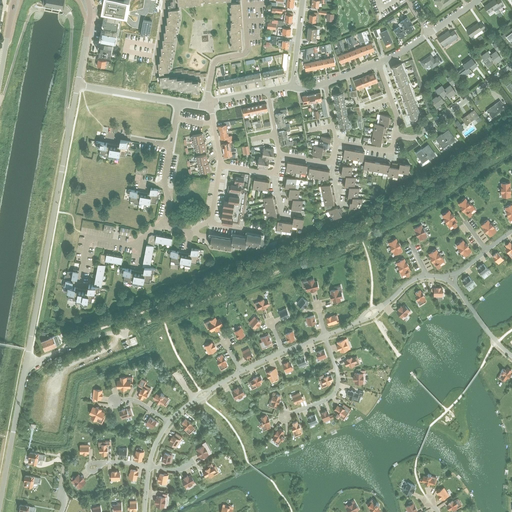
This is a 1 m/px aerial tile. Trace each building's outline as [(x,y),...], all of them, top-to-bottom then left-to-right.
[(99,6),(93,37),(119,42),(121,31),(140,35),(149,36),(152,21),(155,0),(101,0),(100,6),(99,6)] [(440,10),(454,0),(434,0),(434,1),(440,10)] [(494,9),(495,11),(500,7),(500,8),(504,5),(500,0),(498,0),(496,1),(495,0),(493,0),(484,6),(489,13),(494,9)] [(240,10),(240,3),(231,3),(231,7),(230,7),(230,11),(232,11),(240,10)] [(177,17),(179,17),(178,9),(170,9),(170,17),(177,17)] [(240,10),(232,11),(232,14),(231,14),(231,18),(232,18),(241,18),(240,10)] [(292,22),(293,13),(285,12),(284,21),(278,20),(278,24),(283,24),(287,25),(288,22),(292,22)] [(317,16),(318,13),(315,13),(314,15),(310,15),(309,22),(316,22),(317,18),(316,18),(317,16)] [(179,20),(179,17),(177,17),(170,17),(168,17),(169,25),(176,24),(176,25),(177,25),(178,25),(177,20),(179,20)] [(241,26),(241,18),(232,18),(233,26),(239,25),(239,26),(241,26)] [(414,29),(412,26),(410,23),(407,18),(400,23),(404,28),(400,30),(399,27),(394,30),(400,39),(404,36),(404,35),(407,33),(407,34),(414,29)] [(483,32),(487,30),(482,23),(479,25),(477,23),(467,31),(471,37),(482,30),(483,32)] [(177,28),(177,25),(176,25),(176,24),(169,25),(167,25),(167,33),(174,32),(176,32),(176,28),(177,28)] [(283,24),(276,24),(276,27),(278,27),(278,29),(283,30),(282,34),(290,35),(291,28),(283,27),(283,24)] [(240,33),(239,26),(239,25),(233,26),(231,26),(231,29),(229,29),(230,33),(231,33),(240,33)] [(307,33),(316,34),(317,34),(317,29),(318,29),(319,25),(312,25),(312,28),(308,28),(307,33)] [(511,28),(502,36),(504,40),(506,38),(506,37),(507,36),(510,40),(511,38),(511,28)] [(361,32),(364,40),(365,42),(370,40),(370,39),(369,39),(368,40),(365,30),(361,32)] [(385,46),(392,42),(386,31),(379,34),(385,46)] [(449,31),(438,38),(442,45),(443,44),(444,47),(450,42),(449,40),(453,38),(454,40),(458,38),(453,31),(450,33),(449,31)] [(175,40),(174,36),(176,36),(176,32),(174,32),(167,33),(165,33),(166,40),(173,40),(175,40)] [(231,37),(230,37),(230,41),(232,41),(240,40),(240,33),(231,33),(231,37)] [(307,33),(307,39),(310,40),(310,43),(317,43),(317,40),(316,40),(316,34),(307,33)] [(197,46),(197,53),(207,53),(207,37),(199,36),(199,47),(197,46)] [(241,48),(240,40),(232,41),(232,44),(231,44),(231,48),(232,48),(232,49),(241,48)] [(278,40),(278,43),(282,43),(282,48),(288,49),(289,42),(278,40)] [(366,45),(369,52),(374,50),(371,43),(366,45)] [(100,45),(99,54),(111,56),(112,46),(100,45)] [(369,52),(366,45),(360,47),(363,55),(369,52)] [(317,46),(313,47),(316,61),(318,68),(324,67),(322,59),(319,60),(318,54),(317,46)] [(360,47),(355,49),(357,57),(363,55),(360,47)] [(303,58),(303,60),(304,63),(306,71),(312,69),(310,62),(310,59),(309,58),(309,55),(308,53),(307,48),(305,49),(303,58)] [(357,57),(355,49),(349,51),(352,59),(357,57)] [(352,59),(349,51),(343,53),(346,61),(352,59)] [(486,64),(488,67),(493,63),(491,60),(493,59),(490,55),(488,51),(481,56),(487,63),(486,64)] [(496,51),(490,55),(493,59),(496,63),(502,58),(496,51)] [(346,61),(343,53),(338,56),(340,63),(346,61)] [(283,68),(277,70),(278,77),(285,75),(284,70),(286,70),(288,54),(284,54),(282,65),(283,68)] [(170,63),(170,59),(171,59),(171,55),(170,55),(163,56),(161,56),(161,63),(169,63),(170,63)] [(433,68),(440,63),(437,58),(434,60),(431,56),(421,63),(424,68),(430,64),(433,68)] [(461,70),(458,72),(462,77),(466,75),(471,71),(472,72),(473,71),(471,70),(474,67),(472,65),(475,63),(472,58),(463,65),(465,67),(462,70),(461,70)] [(170,67),(170,63),(169,63),(161,63),(160,63),(160,71),(169,71),(169,67),(170,67)] [(394,74),(404,70),(402,63),(391,67),(394,74)] [(277,70),(270,71),(271,78),(278,77),(277,70)] [(404,70),(394,74),(396,80),(407,77),(404,70)] [(271,78),(270,71),(262,73),(264,80),(271,78)] [(374,72),(367,75),(371,84),(378,82),(377,81),(374,72)] [(260,73),(253,75),(254,81),(261,80),(260,73)] [(101,83),(103,75),(95,74),(94,82),(101,83)] [(253,75),(246,76),(247,83),(254,81),(253,75)] [(367,75),(361,78),(364,87),(371,85),(367,75)] [(246,76),(239,78),(240,84),(247,83),(246,76)] [(409,83),(407,77),(396,80),(398,87),(409,83)] [(239,78),(232,79),(233,86),(240,84),(239,78)] [(364,87),(361,78),(354,80),(357,90),(364,87)] [(175,79),(168,79),(168,86),(168,88),(176,88),(175,81),(175,79)] [(232,79),(225,80),(226,87),(233,86),(232,79)] [(175,81),(176,88),(176,90),(183,89),(183,82),(183,80),(175,81)] [(226,87),(225,80),(218,82),(219,89),(226,87)] [(191,91),(191,84),(190,82),(183,82),(183,89),(184,91),(191,91)] [(191,84),(191,91),(191,92),(199,92),(198,83),(191,84)] [(411,90),(409,83),(398,87),(401,93),(411,90)] [(442,86),(436,90),(439,95),(437,97),(436,96),(433,99),(433,100),(434,102),(434,103),(436,107),(444,101),(441,98),(447,93),(450,97),(456,92),(450,85),(445,89),(442,86)] [(414,96),(411,90),(401,93),(403,100),(414,96)] [(316,103),(318,103),(318,101),(321,101),(324,117),(328,116),(324,99),(322,99),(320,92),(314,94),(316,103)] [(334,102),(344,100),(343,93),(333,95),(334,102)] [(316,103),(314,94),(308,95),(310,105),(310,104),(310,103),(313,102),(314,108),(317,107),(316,103)] [(414,96),(403,100),(405,107),(416,103),(414,96)] [(345,107),(344,100),(334,102),(336,109),(345,107)] [(492,117),(505,108),(500,101),(487,110),(492,117)] [(416,103),(405,107),(408,113),(418,110),(416,103)] [(347,114),(345,107),(336,109),(337,116),(347,114)] [(277,120),(284,119),(283,114),(287,113),(286,109),(280,111),(281,113),(275,114),(277,120)] [(421,116),(418,110),(408,113),(410,120),(421,116)] [(481,120),(479,117),(474,110),(462,119),(466,125),(469,123),(469,122),(475,118),(476,119),(475,120),(477,123),(481,120)] [(347,114),(337,116),(338,123),(348,121),(347,114)] [(285,124),(284,119),(277,120),(278,127),(283,126),(284,128),(289,127),(288,124),(285,124)] [(457,120),(454,122),(461,132),(464,129),(457,120)] [(350,128),(348,121),(338,123),(340,130),(350,128)] [(219,132),(228,131),(227,129),(226,125),(229,125),(228,122),(223,123),(223,125),(218,126),(219,132)] [(289,127),(284,128),(284,131),(279,132),(280,138),(287,137),(286,132),(290,131),(289,127)] [(442,134),(436,138),(443,148),(449,143),(449,144),(455,140),(448,130),(442,135),(442,134)] [(228,131),(219,132),(221,139),(225,138),(226,140),(232,139),(231,136),(228,136),(227,131),(228,131)] [(287,137),(280,138),(281,145),(286,144),(287,146),(292,145),(292,141),(288,142),(287,137)] [(226,143),(221,144),(223,150),(234,148),(232,139),(226,140),(226,143)] [(117,149),(113,148),(110,147),(110,146),(107,145),(107,143),(96,141),(95,147),(100,148),(99,155),(108,156),(108,158),(119,160),(120,155),(127,156),(128,147),(130,148),(131,142),(120,140),(119,146),(117,145),(117,149)] [(421,149),(415,153),(423,163),(428,158),(429,159),(435,155),(428,145),(422,150),(421,149)] [(234,148),(223,150),(224,157),(229,156),(230,158),(235,157),(234,154),(231,154),(231,152),(236,151),(235,148),(234,148)] [(146,174),(147,169),(138,167),(136,168),(135,174),(144,175),(146,174)] [(222,212),(222,217),(223,218),(222,223),(232,225),(232,223),(239,224),(239,220),(240,215),(243,215),(244,210),(245,204),(246,196),(247,193),(243,192),(244,187),(244,186),(244,183),(244,182),(243,182),(243,179),(235,177),(234,183),(235,183),(235,184),(235,185),(231,185),(231,186),(228,186),(227,194),(226,201),(224,201),(223,207),(222,212)] [(509,181),(507,181),(507,183),(505,183),(505,182),(502,182),(502,183),(501,183),(501,187),(500,187),(500,192),(501,192),(501,196),(502,196),(503,197),(505,197),(505,196),(508,196),(508,198),(510,198),(510,196),(510,192),(510,187),(509,183),(509,181)] [(147,197),(143,196),(140,195),(141,194),(137,193),(137,191),(128,190),(127,195),(131,196),(130,201),(134,202),(134,204),(149,207),(150,203),(156,204),(156,200),(158,200),(160,190),(151,188),(150,194),(148,193),(147,197)] [(335,198),(323,201),(324,206),(325,209),(332,208),(331,205),(334,204),(334,201),(336,201),(335,198)] [(464,210),(466,214),(468,213),(469,215),(471,213),(470,211),(473,209),(471,207),(472,206),(471,205),(469,202),(468,202),(465,199),(464,199),(462,200),(462,201),(460,202),(459,201),(458,202),(459,204),(458,204),(461,207),(461,208),(463,211),(464,210)] [(330,216),(341,210),(340,208),(338,209),(336,206),(328,211),(330,216)] [(342,212),(341,210),(330,216),(333,220),(342,215),(340,213),(342,212)] [(446,211),(447,212),(445,213),(443,215),(442,216),(445,219),(444,220),(446,223),(447,225),(449,224),(450,226),(453,224),(454,226),(457,224),(455,222),(457,221),(454,218),(454,217),(452,214),(449,211),(448,210),(446,211)] [(481,225),(484,229),(483,229),(486,232),(487,232),(489,235),(490,237),(492,235),(491,234),(493,233),(496,231),(495,231),(496,230),(493,227),(494,226),(491,222),(490,223),(488,220),(487,220),(486,220),(484,222),(485,222),(483,224),(482,223),(480,224),(481,225)] [(114,226),(105,224),(103,231),(113,233),(114,226)] [(414,228),(416,232),(415,232),(417,236),(418,236),(420,240),(421,241),(422,240),(422,239),(424,238),(427,237),(426,236),(427,236),(425,232),(426,231),(424,227),(423,228),(421,224),(420,225),(420,224),(417,225),(418,226),(415,227),(415,226),(413,227),(414,228)] [(130,229),(121,227),(120,234),(129,236),(130,229)] [(246,233),(245,237),(244,243),(245,244),(249,244),(249,245),(250,245),(252,245),(253,234),(246,233)] [(253,234),(252,245),(256,245),(256,246),(257,246),(260,246),(261,235),(253,234)] [(171,245),(172,238),(156,235),(156,236),(151,235),(149,237),(147,245),(142,266),(144,266),(143,272),(141,272),(141,275),(134,274),(134,272),(131,271),(131,270),(120,268),(119,273),(124,274),(123,281),(132,283),(132,285),(143,287),(144,281),(151,283),(152,274),(154,274),(155,269),(149,268),(153,246),(154,246),(155,242),(171,245)] [(216,247),(218,237),(211,236),(210,246),(212,247),(213,247),(216,247)] [(245,237),(239,236),(237,247),(240,247),(240,248),(241,248),(241,247),(245,248),(245,244),(244,243),(245,237)] [(225,238),(218,237),(216,247),(219,248),(220,248),(223,248),(225,238)] [(394,240),(391,241),(391,240),(389,241),(389,242),(388,242),(390,246),(389,247),(391,251),(392,250),(394,254),(395,254),(398,253),(398,252),(400,251),(400,253),(402,252),(402,250),(400,246),(398,242),(396,239),(395,239),(395,237),(393,238),(394,240)] [(225,238),(223,248),(226,249),(227,250),(227,249),(230,250),(231,245),(232,239),(225,238)] [(461,239),(460,240),(461,242),(459,243),(458,243),(456,244),(457,245),(456,246),(459,249),(458,250),(460,253),(461,252),(464,256),(465,255),(465,256),(468,254),(467,253),(469,252),(470,253),(472,252),(471,251),(468,247),(466,244),(466,243),(465,244),(462,240),(461,239)] [(188,257),(183,256),(182,265),(190,267),(191,263),(196,264),(197,260),(198,260),(200,250),(191,249),(190,254),(189,254),(188,257)] [(182,265),(183,256),(181,256),(181,254),(178,253),(178,252),(169,250),(168,256),(171,256),(170,261),(175,262),(174,264),(182,265)] [(429,254),(431,258),(433,261),(435,265),(436,264),(438,267),(440,265),(439,263),(442,261),(441,259),(442,259),(441,257),(440,253),(438,254),(436,250),(435,250),(433,251),(433,252),(431,253),(430,252),(428,252),(429,254)] [(498,252),(496,254),(496,253),(495,254),(493,255),(494,256),(492,257),(497,262),(501,259),(502,260),(503,260),(502,258),(498,252)] [(121,263),(122,257),(106,254),(106,255),(101,254),(99,264),(98,264),(94,285),(89,284),(88,290),(86,290),(85,293),(78,292),(79,290),(75,290),(75,288),(72,287),(73,282),(74,282),(75,279),(77,279),(79,270),(73,269),(73,273),(67,272),(67,276),(65,276),(63,286),(64,286),(63,291),(69,292),(68,299),(73,300),(73,298),(77,299),(76,303),(81,304),(81,305),(86,306),(88,299),(95,301),(97,292),(100,292),(101,287),(100,287),(105,260),(121,263)] [(400,273),(401,272),(403,274),(406,272),(407,275),(409,273),(408,271),(410,270),(408,266),(406,263),(404,259),(403,258),(401,259),(402,260),(400,261),(400,260),(397,262),(397,263),(399,267),(397,267),(399,271),(400,273)] [(478,268),(477,269),(480,273),(479,274),(480,275),(481,274),(484,272),(485,273),(488,270),(483,264),(481,266),(480,265),(478,267),(478,268)] [(464,280),(462,281),(464,284),(465,285),(464,286),(465,287),(466,286),(469,284),(470,285),(473,282),(468,276),(466,278),(465,277),(463,279),(464,280)] [(314,282),(313,279),(308,280),(308,283),(305,284),(303,285),(304,287),(305,287),(307,291),(310,290),(311,292),(316,290),(316,289),(319,288),(317,281),(314,282)] [(335,289),(330,290),(331,294),(330,294),(331,300),(333,300),(333,303),(340,301),(340,298),(343,297),(341,291),(338,292),(337,289),(337,287),(334,287),(335,289)] [(437,288),(434,288),(434,292),(434,296),(438,297),(438,295),(442,295),(443,295),(443,293),(442,293),(442,288),(440,288),(440,287),(437,287),(437,288)] [(421,292),(420,290),(415,292),(417,295),(415,296),(417,300),(419,299),(421,302),(423,300),(424,302),(426,301),(425,299),(423,297),(424,296),(422,292),(421,292)] [(298,307),(299,306),(302,308),(303,309),(304,307),(305,308),(307,305),(306,305),(308,303),(302,297),(299,300),(300,301),(298,305),(297,306),(298,307)] [(267,300),(264,302),(263,300),(259,301),(260,303),(257,304),(258,307),(256,307),(257,310),(259,309),(262,308),(262,309),(264,308),(265,307),(266,307),(266,306),(269,305),(268,303),(268,302),(267,302),(267,300)] [(404,305),(402,307),(401,306),(398,309),(399,309),(397,312),(402,318),(407,313),(408,315),(411,312),(409,311),(404,305)] [(279,313),(278,313),(279,315),(280,315),(281,316),(282,319),(284,318),(284,319),(287,318),(287,317),(289,316),(286,308),(282,310),(283,311),(279,313)] [(316,323),(314,315),(306,317),(307,321),(308,321),(310,326),(312,326),(311,324),(316,323)] [(326,318),(327,318),(329,325),(333,323),(333,324),(337,323),(337,322),(338,322),(338,320),(336,320),(334,315),(331,317),(331,316),(327,317),(327,318),(326,318)] [(251,319),(249,322),(255,328),(257,326),(258,326),(260,324),(259,323),(260,323),(260,322),(257,319),(258,318),(256,316),(255,317),(253,320),(251,319)] [(215,317),(210,320),(211,323),(208,325),(206,326),(208,328),(209,327),(211,331),(215,329),(215,330),(220,328),(220,326),(223,325),(219,319),(216,320),(215,317)] [(238,339),(244,335),(243,332),(244,331),(241,327),(240,326),(239,327),(239,328),(234,331),(236,334),(236,335),(238,338),(238,339)] [(290,332),(285,334),(287,337),(286,338),(288,341),(288,342),(295,339),(293,335),(294,335),(292,331),(292,330),(290,330),(290,332)] [(260,338),(262,342),(263,341),(265,345),(266,346),(268,345),(267,344),(271,342),(268,335),(260,338)] [(56,336),(49,339),(49,340),(50,344),(49,345),(50,348),(60,345),(56,336)] [(49,339),(41,341),(45,350),(50,348),(49,345),(50,344),(49,340),(49,339)] [(345,340),(337,342),(338,345),(337,346),(338,349),(339,349),(341,352),(348,349),(346,343),(348,342),(346,339),(345,340)] [(208,350),(206,350),(208,354),(216,350),(214,347),(215,347),(213,344),(213,345),(212,343),(208,345),(207,344),(205,345),(206,346),(208,350)] [(324,349),(316,352),(318,357),(317,357),(317,359),(319,358),(322,357),(323,358),(327,357),(324,349)] [(243,353),(245,357),(243,358),(244,360),(246,359),(248,358),(248,359),(251,357),(252,356),(249,350),(243,353)] [(221,355),(217,357),(218,360),(217,361),(219,365),(221,364),(222,367),(224,365),(225,367),(227,366),(226,364),(227,364),(225,361),(226,361),(224,357),(223,357),(221,355)] [(299,358),(296,359),(299,367),(303,366),(302,364),(306,363),(308,362),(307,360),(305,361),(304,356),(302,357),(302,356),(299,358)] [(347,360),(344,361),(346,364),(346,366),(349,365),(350,367),(351,366),(351,367),(354,366),(354,365),(354,363),(357,362),(355,357),(352,358),(351,357),(347,359),(347,360)] [(285,364),(283,364),(286,371),(290,369),(291,371),(293,370),(292,368),(292,367),(291,364),(290,365),(289,362),(288,363),(287,362),(285,363),(285,364)] [(502,380),(504,381),(505,379),(507,377),(508,377),(510,374),(509,373),(511,371),(510,370),(509,369),(507,368),(506,370),(504,369),(503,370),(502,369),(500,372),(502,372),(501,373),(503,374),(501,377),(503,378),(502,380)] [(276,369),(267,372),(268,373),(267,374),(268,377),(269,377),(270,380),(278,377),(276,373),(278,373),(276,369)] [(355,376),(353,376),(353,380),(355,380),(355,383),(363,383),(363,376),(365,376),(365,373),(363,373),(363,371),(359,371),(359,373),(355,373),(355,376)] [(323,375),(320,376),(321,379),(319,380),(320,382),(322,381),(323,384),(326,383),(327,385),(327,384),(328,385),(330,384),(330,383),(331,383),(330,381),(333,380),(331,375),(328,376),(328,375),(324,377),(323,375)] [(251,381),(249,382),(250,384),(252,383),(253,385),(256,384),(257,386),(258,386),(260,385),(260,384),(261,384),(260,382),(263,380),(260,376),(258,377),(257,377),(253,379),(253,380),(251,381)] [(121,381),(117,381),(118,388),(121,388),(121,389),(126,389),(126,388),(130,388),(130,383),(132,383),(132,380),(126,381),(126,377),(121,378),(121,381)] [(145,387),(143,386),(145,382),(141,380),(138,386),(142,388),(141,390),(140,390),(138,394),(139,394),(138,397),(142,399),(144,397),(146,397),(147,397),(148,394),(147,394),(148,393),(146,392),(147,389),(145,388),(145,387)] [(235,390),(232,392),(236,399),(242,396),(243,398),(246,396),(245,394),(242,389),(241,387),(238,389),(238,387),(234,389),(235,390)] [(92,398),(92,401),(96,401),(96,399),(96,398),(101,398),(101,396),(102,396),(102,394),(101,393),(102,391),(93,390),(93,394),(94,394),(94,398),(92,398)] [(348,390),(346,395),(349,396),(349,398),(350,398),(349,399),(352,400),(353,399),(353,400),(354,397),(357,398),(358,393),(355,393),(356,392),(351,390),(351,391),(348,390)] [(155,397),(154,398),(156,400),(156,401),(159,403),(160,402),(163,404),(164,405),(166,406),(167,404),(166,403),(164,402),(165,400),(163,398),(164,396),(163,396),(164,395),(161,393),(161,394),(160,394),(159,396),(156,394),(155,396),(154,397),(155,397)] [(280,396),(274,393),(271,400),(273,401),(272,404),(274,405),(274,407),(276,408),(276,406),(278,403),(279,403),(280,399),(279,399),(280,396)] [(296,396),(293,397),(294,400),(295,403),(297,402),(297,403),(300,402),(300,401),(302,400),(305,399),(303,396),(301,397),(299,393),(296,394),(296,396)] [(336,414),(336,415),(338,416),(339,415),(339,416),(341,414),(343,416),(346,412),(348,413),(350,409),(345,406),(343,408),(340,407),(340,408),(337,406),(336,407),(335,408),(334,410),(337,411),(336,413),(336,414)] [(95,409),(93,407),(89,414),(92,415),(91,418),(96,420),(98,418),(101,419),(103,420),(104,418),(102,417),(104,413),(101,411),(101,410),(96,407),(95,409)] [(122,410),(119,411),(122,419),(126,418),(125,416),(130,414),(131,416),(133,415),(130,408),(127,409),(127,408),(125,409),(124,409),(122,410)] [(323,413),(321,413),(324,420),(328,418),(329,420),(330,419),(330,417),(329,416),(327,411),(326,412),(325,411),(323,412),(323,413)] [(309,422),(308,423),(308,425),(310,424),(314,423),(314,424),(318,422),(315,415),(312,416),(312,415),(309,416),(309,417),(307,418),(309,422)] [(263,417),(261,417),(262,420),(260,421),(261,422),(259,422),(261,425),(262,425),(264,424),(265,427),(267,426),(268,428),(270,427),(269,426),(270,426),(268,423),(269,422),(268,420),(268,418),(267,418),(266,416),(264,416),(263,417)] [(146,420),(145,422),(146,423),(149,425),(149,426),(152,428),(154,425),(156,426),(159,423),(157,421),(150,417),(147,421),(146,420)] [(184,425),(182,426),(186,430),(187,428),(189,430),(191,429),(193,430),(194,428),(193,427),(191,425),(191,424),(188,421),(187,421),(185,419),(182,423),(184,425)] [(293,426),(291,427),(293,431),(295,430),(296,433),(299,432),(300,434),(302,433),(300,428),(301,428),(299,424),(298,424),(297,421),(292,423),(293,426)] [(275,435),(274,438),(273,439),(274,441),(276,439),(278,440),(279,438),(281,439),(282,439),(284,437),(283,436),(284,436),(282,434),(284,432),(282,431),(281,430),(280,429),(278,432),(277,431),(275,435)] [(171,440),(169,443),(176,446),(178,443),(176,442),(179,438),(180,438),(181,437),(176,433),(174,436),(173,436),(172,438),(172,437),(170,440),(171,440)] [(101,447),(99,447),(99,452),(102,452),(102,455),(107,455),(107,452),(108,452),(107,447),(106,447),(106,444),(110,444),(110,441),(106,441),(106,442),(104,442),(104,444),(101,444),(101,447)] [(84,445),(80,445),(80,453),(83,453),(83,454),(86,454),(86,453),(88,453),(88,448),(90,448),(90,446),(88,446),(84,446),(84,445)] [(202,458),(203,460),(206,458),(205,456),(208,454),(204,446),(204,445),(203,446),(197,449),(198,452),(197,453),(199,456),(200,455),(201,458),(202,458)] [(123,450),(119,450),(117,450),(117,452),(119,452),(119,456),(121,457),(124,457),(127,457),(127,448),(123,448),(123,450)] [(135,458),(135,459),(142,460),(142,456),(144,456),(144,452),(143,452),(144,450),(142,450),(142,452),(136,451),(136,454),(135,454),(135,458)] [(29,453),(29,455),(29,456),(29,457),(29,462),(32,462),(32,463),(36,464),(37,459),(42,460),(44,460),(45,455),(43,455),(38,454),(38,453),(34,453),(30,452),(30,453),(29,453)] [(163,461),(162,463),(166,464),(166,462),(171,463),(172,459),(170,459),(171,455),(172,453),(170,453),(169,454),(165,453),(164,456),(163,461)] [(205,475),(206,476),(208,475),(209,477),(213,474),(212,473),(215,471),(214,469),(215,468),(214,466),(213,467),(211,464),(208,466),(209,468),(206,470),(206,471),(204,472),(203,472),(204,474),(205,475)] [(129,473),(128,477),(129,478),(129,479),(131,480),(131,478),(136,479),(137,475),(138,472),(137,471),(138,470),(131,469),(130,473),(129,473)] [(113,472),(111,472),(112,477),(110,477),(110,479),(112,479),(116,479),(116,480),(119,480),(119,478),(120,478),(120,476),(119,476),(119,472),(116,472),(116,471),(113,471),(113,472)] [(73,481),(71,482),(74,484),(75,483),(80,487),(86,481),(83,479),(84,478),(81,476),(80,477),(78,474),(75,478),(72,476),(70,478),(73,480),(73,481)] [(164,475),(160,474),(159,477),(158,480),(159,480),(159,481),(159,482),(163,483),(163,484),(165,484),(165,483),(166,479),(167,479),(168,475),(167,475),(167,474),(164,474),(164,475)] [(425,482),(425,483),(429,484),(429,483),(432,484),(434,484),(435,482),(433,482),(434,479),(431,479),(431,476),(431,475),(428,474),(428,475),(427,475),(426,477),(423,476),(423,478),(422,479),(422,480),(422,481),(425,482)] [(24,476),(24,478),(25,479),(24,480),(25,480),(24,485),(27,485),(27,486),(32,487),(33,482),(37,483),(40,483),(41,478),(38,478),(34,477),(34,476),(30,476),(25,475),(25,476),(24,476)] [(185,478),(182,480),(186,487),(192,484),(193,485),(196,484),(195,482),(191,475),(188,476),(187,475),(184,477),(185,478)] [(415,486),(407,482),(404,488),(403,487),(401,490),(403,491),(411,495),(412,492),(413,492),(415,489),(413,488),(415,486)] [(436,491),(437,493),(439,495),(438,495),(440,498),(440,497),(442,499),(445,496),(446,497),(446,498),(448,496),(447,495),(445,492),(446,491),(444,488),(440,490),(439,488),(436,491)] [(156,499),(155,503),(156,503),(156,506),(164,507),(165,500),(167,501),(167,498),(167,494),(166,494),(163,494),(162,497),(157,496),(157,499),(156,499)] [(458,500),(457,498),(453,501),(452,500),(448,503),(449,504),(446,505),(449,510),(451,508),(452,510),(456,507),(455,505),(458,504),(456,501),(458,500)] [(352,504),(346,507),(348,511),(356,511),(357,510),(359,509),(354,502),(353,501),(351,502),(352,504)] [(413,504),(412,501),(408,503),(409,505),(406,507),(407,511),(409,510),(409,511),(413,511),(416,510),(413,504)] [(368,503),(367,505),(368,506),(371,508),(370,509),(373,511),(374,511),(375,511),(377,511),(378,511),(379,511),(378,511),(380,509),(377,508),(379,506),(378,505),(379,504),(376,502),(376,503),(375,503),(374,505),(371,503),(370,505),(368,503)] [(117,504),(112,505),(112,507),(114,507),(114,511),(122,511),(121,503),(117,503),(117,504)] [(135,510),(137,510),(137,503),(130,503),(130,507),(128,508),(128,510),(130,510),(132,510),(132,511),(135,511),(135,510)]
